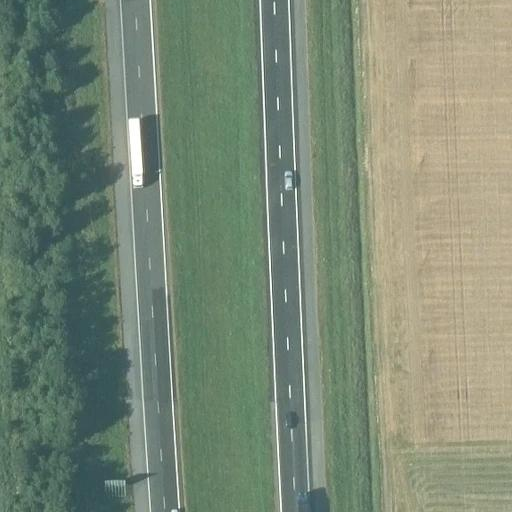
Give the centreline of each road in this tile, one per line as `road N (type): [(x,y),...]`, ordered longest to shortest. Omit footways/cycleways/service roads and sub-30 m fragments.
road 1 (motorway): [(133,0),(163,511)]
road 2 (motorway): [(294,511),(272,0)]
